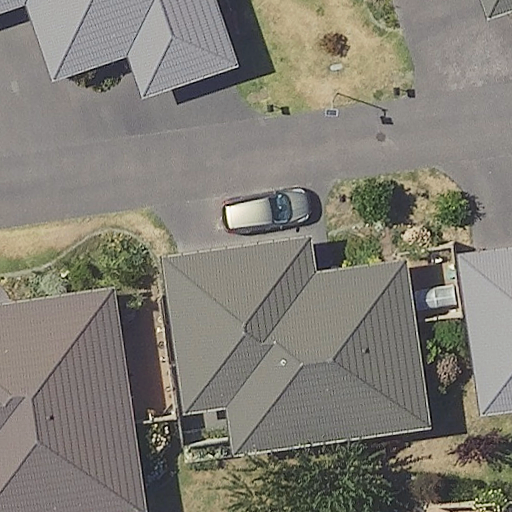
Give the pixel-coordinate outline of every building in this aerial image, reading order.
[(0,0),(0,15),(37,3),(63,79),(140,53),(156,100),(244,71),(219,0),(0,0)] [(511,0),(491,0),(498,20),(511,15),(511,0)] [(511,238),(466,246),(492,412),(511,408),(511,238)] [(314,275),(312,252),(178,262),(190,415),(239,412),(241,438),(429,424),(417,267),(314,275)] [(0,511),(140,511),(122,300),(0,310),(0,511)]
